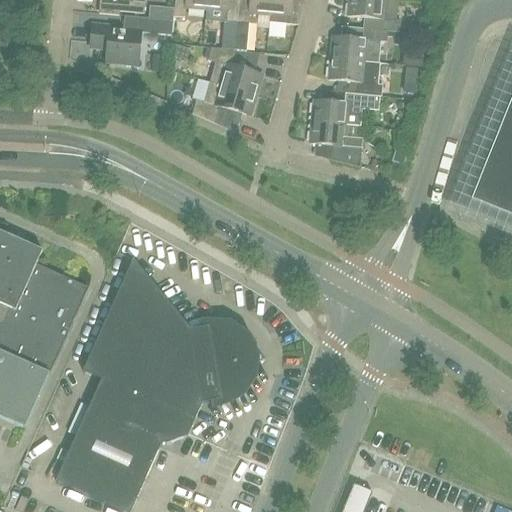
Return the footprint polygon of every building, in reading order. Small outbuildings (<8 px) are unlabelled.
[(102,0),(120,2),(119,12),(144,15),(145,0),(102,0)] [(185,0),(174,0),(173,17),(184,18),(185,8),(206,10),(207,0),(185,0),(186,0),(185,0)] [(207,0),(206,10),(218,11),(217,21),(224,22),(222,38),(235,40),(239,3),(228,2),(228,0),(207,0)] [(250,0),(250,4),(239,3),(235,40),(234,50),(247,51),(250,24),(257,25),(258,15),(270,16),(271,0),(250,0)] [(271,24),(298,26),(303,10),(303,6),(292,5),(292,0),(271,0),(270,16),(271,16),(271,24)] [(388,32),(399,33),(400,22),(397,22),(398,0),(348,0),(347,18),(364,19),(363,30),(388,32)] [(145,34),(171,37),(173,21),(146,19),(145,34)] [(427,37),(428,22),(412,21),(411,36),(427,37)] [(92,26),(90,49),(107,50),(106,63),(138,66),(141,32),(110,29),(110,27),(92,26)] [(332,38),(330,59),(379,63),(381,43),(387,43),(388,32),(363,30),(362,40),(332,38)] [(232,68),(237,51),(211,49),(208,61),(215,63),(210,83),(256,97),(262,76),(232,68)] [(357,84),(356,95),(380,98),(381,98),(382,86),(378,86),(380,64),(379,64),(379,63),(330,59),(328,81),(357,84)] [(405,79),(418,80),(419,71),(406,70),(405,79)] [(210,83),(206,94),(204,103),(196,100),(192,114),(214,125),(219,108),(250,117),(256,97),(210,83)] [(313,101),(311,123),(346,126),(361,127),(362,110),(379,112),(380,98),(356,95),(346,94),(345,104),(313,101)] [(511,98),(471,201),(511,217),(511,98)] [(345,139),(346,126),(311,123),(309,145),(331,147),(330,161),(359,169),(362,140),(345,139)] [(395,151),(392,162),(403,166),(407,154),(395,151)] [(379,174),(382,164),(376,162),(372,165),(370,171),(379,174)] [(0,418),(24,429),(87,289),(36,266),(42,252),(0,233),(0,418)] [(55,482),(111,508),(121,511),(131,511),(162,443),(165,445),(187,436),(202,404),(221,401),(228,399),(234,397),(239,393),(244,388),(248,383),(250,377),(252,371),(253,364),(252,358),(251,351),(248,345),(244,340),(240,335),(234,331),(228,329),(222,327),(215,326),(209,327),(208,327),(190,331),(133,261),(83,372),(101,380),(55,482)] [(353,485),(342,511),(364,511),(372,493),(353,485)]
